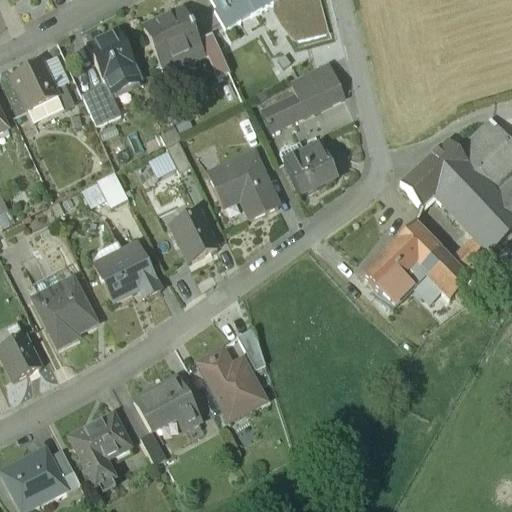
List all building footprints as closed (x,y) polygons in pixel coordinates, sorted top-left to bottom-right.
[(5,0),(13,17),(46,1),(45,0),(5,0)] [(203,0),(216,23),(214,24),(224,41),(251,26),(254,24),(243,5),(251,0),(203,0)] [(279,0),(255,0),(254,0),(251,0),(243,5),(254,24),(251,26),(251,27),(272,15),(283,9),(279,0)] [(254,0),(255,0),(279,0),(283,9),(309,2),(308,0),(254,0)] [(273,28),(286,46),(292,53),(325,44),(312,0),(308,0),(309,2),(283,9),(272,15),(273,28)] [(180,24),(142,42),(159,80),(184,68),(187,75),(201,69),(201,68),(194,54),(190,45),(192,44),(189,39),(187,40),(180,24)] [(210,46),(194,54),(201,68),(205,67),(215,90),(227,84),(210,46)] [(115,47),(86,61),(101,93),(102,93),(129,80),(130,79),(115,47)] [(297,91),(243,117),(257,149),(342,109),(327,76),(297,91)] [(56,111),(39,77),(9,91),(26,126),(56,111)] [(129,80),(102,93),(103,94),(105,97),(114,116),(141,103),(129,80)] [(105,97),(92,103),(106,133),(119,127),(105,97)] [(106,133),(92,103),(80,109),(94,139),(106,133)] [(69,105),(56,111),(64,128),(77,121),(69,105)] [(56,111),(26,126),(34,142),(64,128),(56,111)] [(475,245),(445,270),(462,287),(470,280),(511,241),(511,222),(494,202),(511,185),(511,154),(491,131),(457,162),(468,174),(432,206),(439,214),(444,210),(475,245)] [(457,162),(446,150),(397,194),(418,218),(432,206),(468,174),(457,162)] [(176,152),(160,161),(175,192),(191,183),(176,152)] [(317,156),(281,173),(298,207),(334,190),(317,156)] [(252,166),(207,187),(222,219),(239,212),(248,232),(276,219),(252,166)] [(112,185),(95,194),(96,195),(105,213),(109,221),(113,219),(114,220),(126,214),(112,185)] [(511,185),(494,202),(511,222),(511,185)] [(96,195),(81,203),(89,220),(105,213),(96,195)] [(197,225),(169,239),(186,275),(215,261),(197,225)] [(411,234),(359,284),(379,305),(400,284),(411,273),(423,286),(447,311),(453,305),(469,290),(466,286),(463,288),(462,287),(445,270),(411,234)] [(116,255),(88,269),(93,278),(92,279),(95,283),(122,270),(119,264),(120,264),(116,255)] [(120,264),(119,264),(122,270),(95,283),(110,315),(138,301),(142,310),(159,302),(136,256),(120,264)] [(423,286),(411,273),(400,284),(412,297),(423,286)] [(482,294),(470,280),(462,287),(463,288),(466,286),(469,290),(453,305),(459,311),(468,302),(471,305),(482,294)] [(400,284),(379,305),(392,317),(412,297),(400,284)] [(71,288),(36,306),(48,330),(43,333),(56,359),(76,348),(74,345),(95,335),(71,288)] [(251,339),(235,348),(247,370),(259,364),(251,339)] [(22,347),(0,359),(0,370),(12,394),(39,379),(22,347)] [(221,362),(197,376),(225,425),(240,417),(244,423),(263,412),(240,371),(229,377),(221,362)] [(175,389),(158,398),(159,400),(135,414),(134,412),(131,413),(149,445),(151,444),(176,430),(182,441),(199,432),(175,389)] [(129,458),(111,424),(68,447),(94,497),(112,488),(104,471),(129,458)] [(149,445),(139,451),(153,476),(165,470),(151,444),(149,445)] [(44,460),(0,483),(0,485),(13,511),(41,511),(53,506),(51,500),(62,494),(60,491),(48,467),(44,460)] [(60,461),(48,467),(60,491),(72,484),(60,461)]
